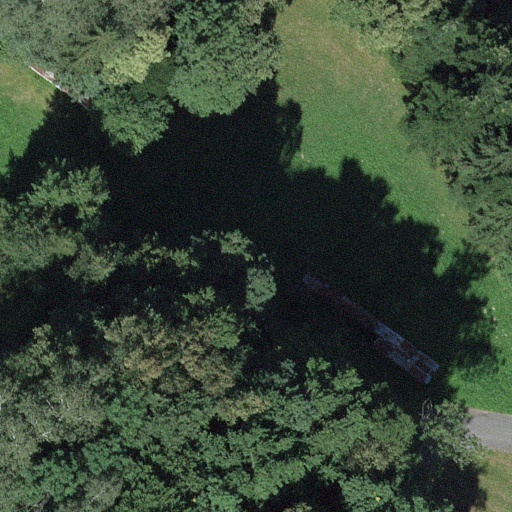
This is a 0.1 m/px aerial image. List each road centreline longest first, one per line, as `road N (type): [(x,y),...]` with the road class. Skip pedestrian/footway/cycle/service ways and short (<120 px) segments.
road 1 (track): [(419,453),(250,296),(105,227),(0,198)]
road 2 (track): [(393,511),(393,496),(419,453),(470,430),(511,439)]
